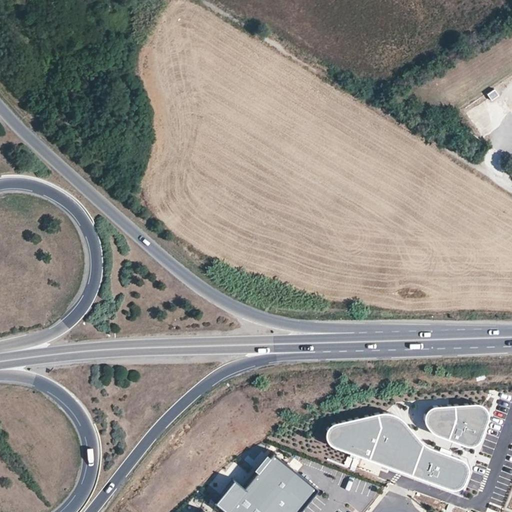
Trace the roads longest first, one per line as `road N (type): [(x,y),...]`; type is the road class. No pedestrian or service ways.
road 1 (secondary): [(346,341),(269,322),(213,293),(144,242),(0,107)]
road 2 (secondary): [(0,361),(325,342)]
road 3 (secondary): [(91,511),(204,387),(270,358),(309,355),(325,342)]
road 4 (secondary): [(0,186),(58,194),(83,221),(94,257),(90,293),(72,317),(39,339),(0,346)]
road 5 (secondary): [(0,376),(47,387),(87,426),(93,465),(69,511)]
road 6 (secondary): [(346,341),(511,336)]
